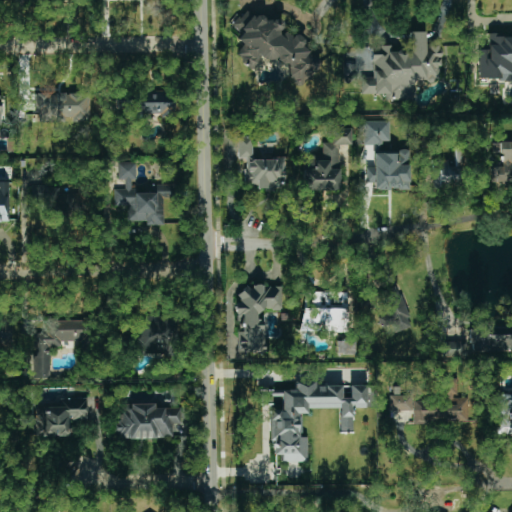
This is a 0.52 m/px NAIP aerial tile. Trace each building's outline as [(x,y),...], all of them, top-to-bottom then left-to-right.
[(283,22),(263,17),(262,16),(251,14),(243,9),(233,27),(242,32),(237,40),(243,43),(235,57),(255,69),(258,63),(260,57),(280,62),(288,67),(286,77),(309,82),(319,63),(320,62),(310,59),(312,53),(303,47),(305,39),(301,37),(293,35),(282,28),(283,22)] [(439,81),(439,41),(425,41),(425,31),(410,32),(411,50),(390,51),(390,47),(372,47),(372,77),(360,77),(360,95),(384,94),(384,100),(413,99),(413,81),(439,81)] [(478,80),(511,79),(511,34),(488,35),(488,50),(478,50),(478,80)] [(90,94),(36,93),(36,121),(65,122),(65,119),(89,120),(90,94)] [(389,120),(363,121),(363,144),(389,144),(389,120)] [(339,190),(339,145),(349,145),(350,128),(329,128),(329,142),(321,142),(321,156),(302,156),(302,190),(339,190)] [(238,157),(252,157),(252,137),(238,137),(238,157)] [(503,153),(502,167),(487,167),(486,182),(511,183),(511,140),(491,140),(491,153),(503,153)] [(373,152),(373,167),(365,167),(365,183),(373,183),(373,190),(408,189),(407,152),(373,152)] [(284,189),(285,160),(245,159),(244,188),(284,189)] [(447,160),(431,161),(432,188),(464,186),(463,167),(448,167),(447,160)] [(165,225),(164,184),(134,185),(134,162),(118,163),(118,180),(125,180),(125,189),(114,189),(114,206),(127,206),(127,221),(147,221),(147,225),(165,225)] [(0,221),(8,221),(8,183),(0,183),(0,221)] [(59,187),(34,187),(34,197),(46,197),(47,214),(76,213),(75,194),(60,195),(59,187)] [(397,285),(383,291),(387,301),(381,304),(384,314),(377,316),(381,327),(390,324),(393,333),(413,325),(397,285)] [(264,352),(264,309),(281,310),(281,286),(240,286),(240,302),(235,302),(235,314),(239,315),(238,352),(264,352)] [(322,305),(322,292),(311,292),(311,305),(322,305)] [(177,316),(135,319),(137,354),(166,353),(165,337),(178,337),(177,316)] [(51,378),(50,347),(61,347),(61,342),(87,341),(86,319),(47,321),(47,333),(33,333),(34,378),(51,378)] [(0,346),(10,347),(9,321),(0,320),(0,346)] [(511,352),(511,324),(472,325),(472,341),(444,341),(444,353),(511,352)] [(365,384),(294,385),(294,389),(260,390),(260,404),(269,404),(270,441),(274,441),(274,455),(281,454),(282,462),(307,462),(307,437),(301,437),(300,413),(307,413),(307,409),(339,408),(340,432),(352,431),(352,408),(366,408),(365,384)] [(494,435),(511,435),(511,392),(495,393),(494,435)] [(388,411),(413,410),(412,393),(388,394),(388,411)] [(35,406),(35,436),(69,436),(69,420),(87,420),(87,398),(58,398),(58,406),(35,406)] [(414,398),(413,421),(470,423),(471,400),(414,398)] [(181,408),(155,408),(155,403),(120,404),(120,422),(116,422),(116,439),(173,438),(173,424),(181,424),(181,408)]
